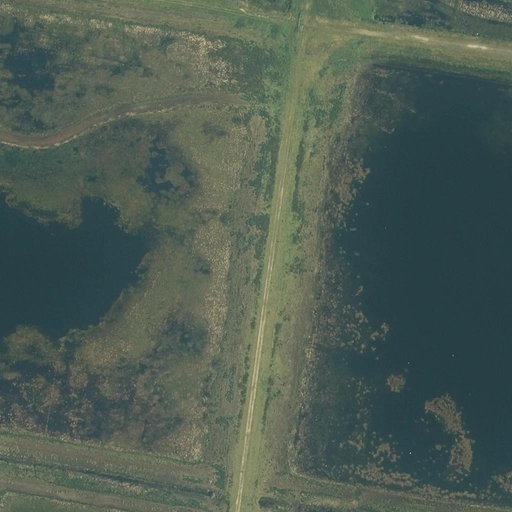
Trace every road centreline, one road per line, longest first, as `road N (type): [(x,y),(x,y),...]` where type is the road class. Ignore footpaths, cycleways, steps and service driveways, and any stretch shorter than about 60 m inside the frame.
road 1 (track): [(303,0),(234,491)]
road 2 (track): [(511,58),(141,0)]
